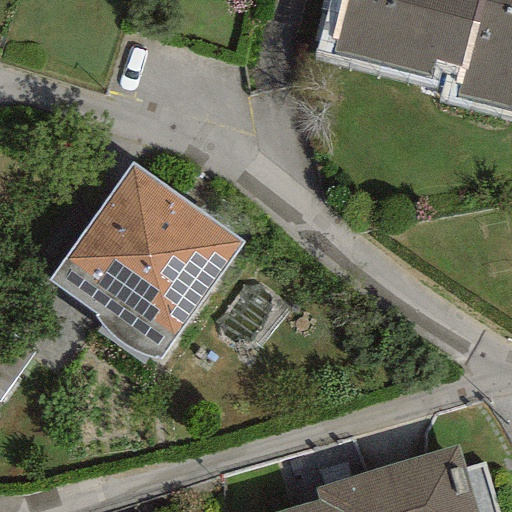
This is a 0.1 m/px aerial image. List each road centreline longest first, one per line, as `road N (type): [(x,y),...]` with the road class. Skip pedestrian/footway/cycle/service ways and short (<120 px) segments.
road 1 (residential): [(511,372),(272,194),(157,134),(0,91)]
road 2 (residential): [(511,382),(473,387),(90,511)]
